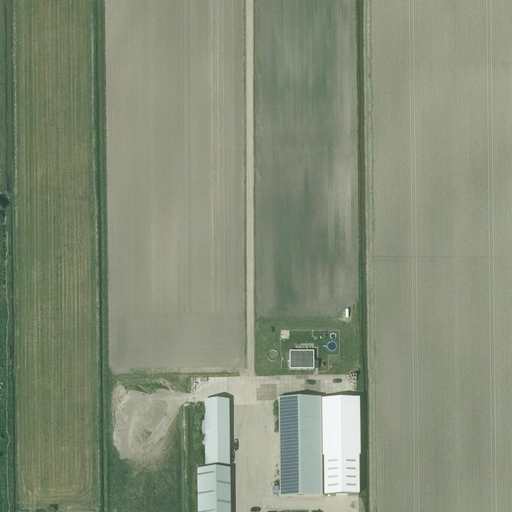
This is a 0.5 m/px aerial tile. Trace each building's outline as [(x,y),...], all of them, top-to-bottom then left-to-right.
[(313,352),(289,352),(289,370),(313,370),(313,362),(313,352)] [(318,400),(278,401),(279,497),(320,497),(318,400)] [(357,400),(322,400),(323,497),(358,496),(357,400)] [(203,425),(201,425),(201,448),(203,448),(203,467),(228,467),(228,435),(227,402),(203,402),(203,425)] [(228,511),(228,471),(196,471),(196,511),(228,511)]
